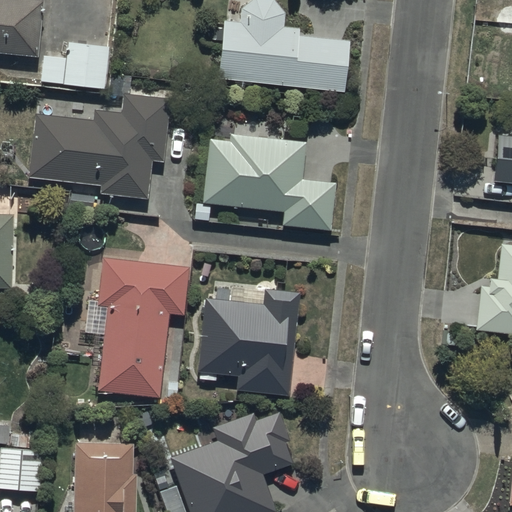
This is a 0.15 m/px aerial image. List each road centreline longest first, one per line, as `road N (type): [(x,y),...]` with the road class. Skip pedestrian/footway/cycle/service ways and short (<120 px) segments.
road 1 (residential): [(428,0),(388,362),(401,436)]
road 2 (residential): [(401,436),(307,511)]
